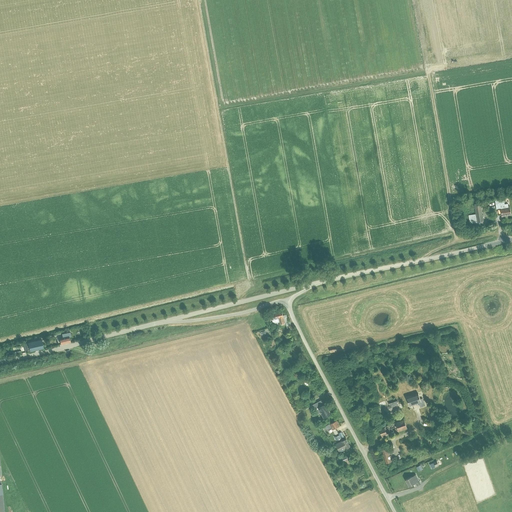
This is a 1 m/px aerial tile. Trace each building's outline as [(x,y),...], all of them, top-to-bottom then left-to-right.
[(495,200),(497,208),(501,208),(502,216),(511,214),(510,207),(508,207),(508,203),(505,204),(504,199),(495,200)] [(468,215),(470,224),(483,221),(480,202),(474,203),(476,213),(468,215)] [(286,326),(286,323),(284,316),(283,317),(282,312),(270,315),(271,320),(280,318),(282,327),(286,326)] [(63,338),(60,339),(61,344),(70,342),(70,341),(69,337),(71,336),(71,332),(68,333),(62,334),(63,338)] [(44,348),(42,339),(26,343),(28,352),(44,348)] [(419,403),(421,407),(425,406),(423,399),(420,399),(419,394),(407,398),(410,406),(419,403)] [(322,400),(313,405),(318,414),(318,413),(321,412),(324,418),(331,414),(325,404),(325,405),(322,400)] [(380,407),(383,414),(400,409),(398,401),(380,407)] [(379,429),(382,437),(407,429),(404,420),(379,429)] [(337,421),(323,428),(325,431),(330,428),(330,427),(331,426),(333,429),(340,426),(337,421)] [(344,437),(342,432),(339,433),(340,435),(337,437),(334,437),(336,441),(344,437)] [(346,439),(336,444),(340,452),(346,449),(350,447),(346,439)] [(382,450),(386,464),(391,462),(387,448),(382,450)] [(417,486),(421,484),(420,481),(419,481),(416,475),(406,480),(409,487),(416,483),(417,486)]
